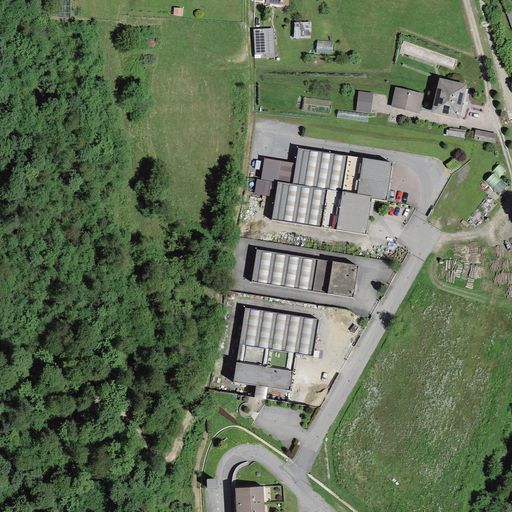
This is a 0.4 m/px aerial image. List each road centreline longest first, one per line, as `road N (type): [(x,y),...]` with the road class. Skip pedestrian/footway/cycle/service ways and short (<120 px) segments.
road 1 (residential): [(428,239),(291,478)]
road 2 (unknown): [(419,256),(422,184),(412,169),(282,141)]
road 3 (residential): [(291,478),(259,452),(239,453),(224,469),(223,511)]
road 4 (track): [(466,0),(495,121)]
